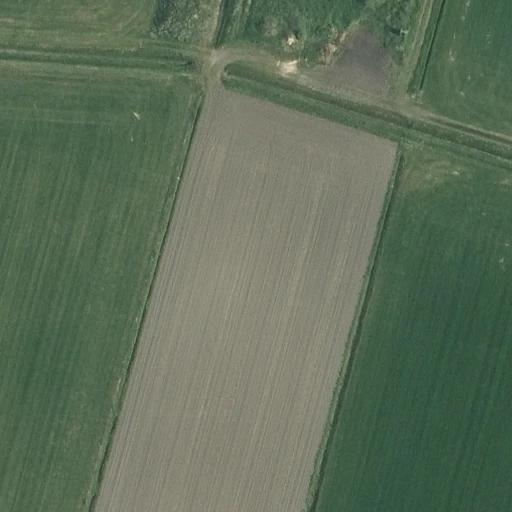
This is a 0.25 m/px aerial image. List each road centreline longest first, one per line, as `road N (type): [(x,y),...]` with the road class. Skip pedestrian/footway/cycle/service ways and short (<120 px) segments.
road 1 (track): [(0,23),(191,40),(216,58),(395,110),(424,0)]
road 2 (track): [(395,110),(511,145)]
